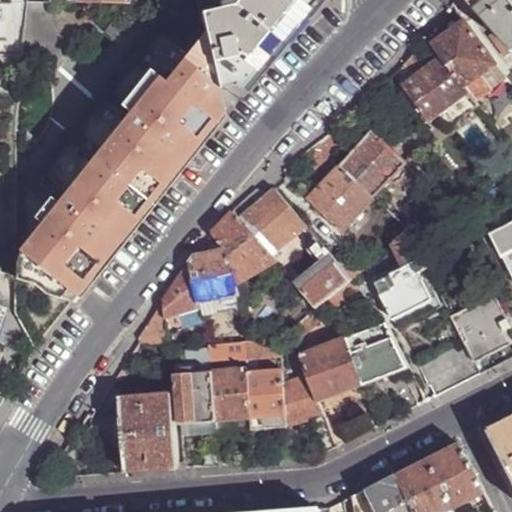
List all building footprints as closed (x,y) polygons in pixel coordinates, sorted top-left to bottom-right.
[(205,32),(218,89),(236,85),(241,89),(248,81),(286,35),(315,0),(229,0),(229,1),(222,2),(223,8),(209,12),(208,9),(200,11),(205,32)] [(511,0),(469,0),(496,30),(489,35),(505,56),(511,50),(511,0)] [(488,86),(479,74),(494,63),(463,21),(448,33),(432,45),(441,57),(468,93),(472,98),(488,86)] [(16,278),(75,299),(117,246),(222,112),(218,89),(205,32),(165,82),(158,76),(143,96),(134,89),(121,106),(129,113),(120,124),(126,129),(119,139),(112,134),(74,183),(80,188),(73,197),(66,192),(57,204),(40,224),(22,248),(17,270),(16,278)] [(429,121),(468,93),(441,57),(429,65),(417,48),(406,59),(394,73),(429,121)] [(0,272),(16,278),(17,133),(26,132),(27,113),(25,111),(30,62),(22,63),(21,69),(0,69),(0,272)] [(479,74),(488,86),(503,76),(494,63),(479,74)] [(149,69),(134,89),(143,96),(158,76),(149,69)] [(338,123),(315,142),(328,154),(348,136),(338,123)] [(120,124),(112,134),(119,139),(126,129),(120,124)] [(403,172),(403,166),(406,162),(394,151),(398,146),(385,135),(381,139),(372,130),(340,164),(374,196),(390,180),(393,180),(400,177),(403,172)] [(315,142),(294,160),(307,173),(328,154),(315,142)] [(369,217),(362,210),(374,196),(340,164),(308,199),(341,231),(346,227),(353,233),(369,217)] [(66,192),(73,197),(80,188),(74,183),(66,192)] [(257,187),(232,211),(274,256),(307,225),(274,188),(268,193),(257,187)] [(465,188),(456,193),(460,200),(469,195),(465,188)] [(469,195),(460,200),(469,215),(479,209),(469,195)] [(33,219),(40,224),(57,204),(50,198),(33,219)] [(479,209),(469,215),(473,223),(483,216),(479,209)] [(221,222),(212,231),(224,247),(228,251),(238,285),(280,263),(274,256),(232,211),(221,222)] [(511,278),(511,224),(490,237),(511,278)] [(429,270),(408,229),(393,242),(405,267),(375,281),(394,319),(432,300),(420,274),(429,270)] [(328,263),(303,287),(320,306),(352,278),(337,261),(315,235),(307,241),(328,263)] [(196,253),(190,262),(200,306),(240,295),(238,285),(228,251),(224,247),(205,252),(198,255),(196,253)] [(337,261),(352,278),(364,267),(349,250),(337,261)] [(190,262),(162,299),(164,319),(201,310),(200,306),(190,262)] [(352,278),(320,306),(319,307),(327,316),(360,288),(352,278)] [(494,296),(452,317),(464,341),(481,374),(501,364),(511,357),(511,344),(506,332),(511,329),(494,296)] [(432,300),(394,319),(398,327),(441,307),(437,298),(432,300)] [(138,338),(139,340),(167,342),(165,329),(164,319),(162,299),(138,338)] [(327,316),(319,307),(294,328),(298,341),(327,316)] [(201,310),(164,319),(165,329),(203,319),(201,310)] [(388,324),(348,338),(365,385),(378,380),(409,368),(388,324)] [(348,338),(304,355),(311,376),(320,403),(351,391),(365,385),(348,338)] [(281,340),(245,342),(247,359),(282,357),(281,340)] [(481,374),(464,341),(418,364),(429,386),(430,385),(436,396),(459,385),(481,374)] [(245,342),(210,346),(211,361),(211,362),(247,359),(245,342)] [(211,362),(211,361),(176,363),(177,375),(212,372),(211,362)] [(248,369),(212,372),(217,423),(238,421),(252,420),(248,374),(248,369)] [(212,372),(177,375),(181,425),(217,423),(212,372)] [(283,372),(248,374),(252,420),(253,431),(271,429),(288,428),(284,384),(283,372)] [(311,376),(284,384),(288,428),(301,424),(309,422),(321,454),(336,447),(324,414),(320,403),(311,376)] [(404,412),(419,405),(408,382),(393,388),(404,412)] [(154,471),(179,468),(172,393),(122,397),(123,413),(126,446),(129,473),(154,471)] [(339,408),(324,414),(336,447),(351,439),(339,408)] [(114,447),(126,446),(123,413),(111,415),(114,447)] [(511,485),(511,414),(500,420),(483,429),(511,485)] [(238,421),(217,423),(218,433),(253,431),(252,420),(238,421)] [(217,423),(181,425),(182,435),(203,434),(218,433),(217,423)] [(220,465),(218,433),(203,434),(206,466),(214,466),(220,465)] [(437,451),(424,458),(449,506),(481,490),(456,442),(437,451)] [(452,511),(449,506),(424,458),(406,467),(393,474),(412,511),(452,511)] [(412,511),(393,474),(375,484),(363,490),(374,511),(412,511)] [(354,511),(374,511),(363,490),(356,493),(352,495),(354,511)]
